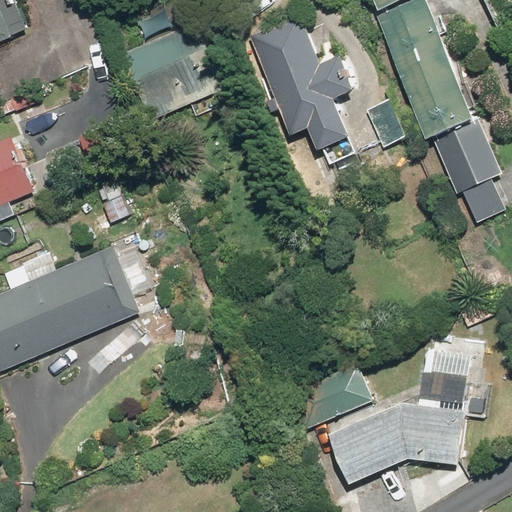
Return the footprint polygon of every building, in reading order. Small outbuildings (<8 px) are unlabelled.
[(0,0),(0,98),(12,93),(0,66),(0,45),(36,30),(22,0),(0,0)] [(428,0),(420,0),(377,18),(427,137),(434,134),(473,225),(505,212),(492,183),(504,179),(428,0)] [(305,4),(254,25),(299,131),(319,123),(328,142),(356,130),(340,93),(362,84),(348,51),(328,59),(305,4)] [(224,6),(129,44),(159,118),(254,80),(224,6)] [(392,99),(372,107),(387,144),(407,136),(392,99)] [(26,132),(0,142),(0,215),(52,193),(26,132)] [(122,183),(103,191),(116,221),(135,212),(122,183)] [(113,244),(0,292),(0,370),(141,310),(113,244)] [(297,391),(310,420),(376,392),(363,363),(297,391)] [(419,397),(346,428),(368,481),(427,457),(480,462),(486,404),(419,397)]
